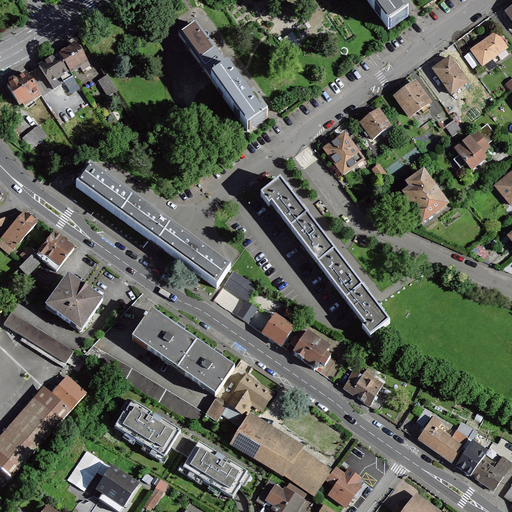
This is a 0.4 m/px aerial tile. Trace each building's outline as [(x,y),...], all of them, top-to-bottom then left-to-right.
[(367,0),(388,29),(408,15),(396,0),(367,0)] [(180,36),(212,81),(226,71),(213,53),(220,49),(216,45),(212,41),(207,44),(195,26),(180,36)] [(483,66),(498,55),(505,50),(507,49),(496,34),(483,43),(472,51),(483,66)] [(76,44),(59,54),(71,73),(80,67),(88,63),(76,44)] [(505,50),(498,55),(501,59),(508,55),(505,50)] [(71,73),(59,54),(40,66),(51,84),(58,79),(61,85),(73,77),(71,73)] [(438,63),(430,69),(447,93),(463,82),(445,58),(438,63)] [(226,71),(212,81),(248,131),(263,119),(251,101),(248,103),(245,100),(251,96),(248,91),(244,87),(239,91),(226,71)] [(41,95),(28,74),(16,81),(14,80),(10,83),(10,85),(8,86),(20,106),(23,104),(32,98),(34,101),(34,100),(42,96),(41,95)] [(108,76),(100,82),(109,96),(118,91),(108,76)] [(400,89),(392,96),(406,115),(425,101),(411,82),(400,89)] [(42,96),(52,112),(58,108),(50,95),(47,91),(41,95),(42,96)] [(50,95),(58,108),(64,104),(56,91),(50,95)] [(35,101),(34,100),(34,101),(32,98),(23,104),(25,108),(35,101)] [(389,130),(374,109),(365,115),(357,122),(369,138),(380,130),(383,134),(389,130)] [(446,126),(453,136),(461,131),(454,121),(446,126)] [(488,124),(478,132),(488,145),(498,137),(488,124)] [(39,126),(33,130),(41,141),(47,136),(39,126)] [(41,141),(33,130),(28,134),(36,145),(42,141),(41,141)] [(488,145),(478,132),(456,150),(472,170),(486,159),(482,154),(486,151),(490,148),(488,145)] [(36,145),(28,134),(22,138),(31,150),(36,145)] [(360,159),(342,134),(332,141),(321,148),(340,174),(360,159)] [(190,236),(192,233),(177,221),(174,224),(101,172),(90,187),(230,288),(241,273),(190,236)] [(258,195),(277,221),(293,208),(280,192),(266,173),(248,188),(255,197),(258,195)] [(511,173),(497,187),(511,205),(511,173)] [(423,222),(447,204),(427,177),(405,193),(407,196),(412,202),(417,210),(415,211),(423,222)] [(306,257),(322,245),(305,223),(293,208),(277,221),(306,257)] [(37,223),(25,212),(2,238),(14,249),(37,223)] [(0,225),(9,221),(7,216),(0,219),(0,225)] [(41,251),(38,248),(34,253),(35,254),(43,260),(57,272),(75,249),(67,242),(69,240),(65,237),(63,240),(55,233),(41,251)] [(334,292),(350,280),(336,262),(322,245),(306,257),(334,292)] [(43,260),(35,254),(20,268),(28,275),(43,260)] [(28,275),(20,268),(9,280),(17,287),(28,275)] [(102,303),(68,279),(47,308),(81,332),(102,303)] [(241,279),(232,291),(239,296),(248,284),(241,279)] [(362,296),(350,280),(334,292),(354,317),(351,319),(359,329),(377,315),(362,296)] [(255,289),(248,284),(239,296),(246,301),(255,289)] [(249,324),(260,308),(247,301),(237,316),(249,324)] [(178,371),(197,343),(189,337),(189,338),(182,333),(184,330),(177,325),(175,328),(167,323),(168,322),(152,312),(148,318),(147,317),(145,320),(146,321),(133,340),(149,351),(149,350),(163,360),(178,371)] [(74,352),(11,313),(3,326),(66,364),(74,352)] [(275,316),(273,318),(293,331),(295,328),(275,316)] [(273,318),(263,334),(282,347),(293,331),(273,318)] [(308,332),(301,327),(290,343),(297,348),(307,335),(308,332)] [(329,351),(307,335),(297,348),(293,355),(312,367),(312,368),(314,370),(316,370),(317,370),(319,367),(321,368),(323,365),(325,366),(331,358),(326,354),(329,351)] [(216,397),(235,369),(227,363),(227,364),(219,359),(221,356),(214,351),(212,354),(205,349),(205,348),(197,343),(178,371),(186,376),(201,386),(200,386),(216,397)] [(93,346),(83,357),(91,362),(99,349),(93,346)] [(99,349),(91,362),(97,365),(104,352),(99,349)] [(104,352),(97,365),(102,369),(110,356),(104,352)] [(102,369),(108,372),(116,359),(110,356),(102,369)] [(108,372),(114,375),(121,363),(116,359),(108,372)] [(114,375),(119,379),(127,366),(121,363),(114,375)] [(127,366),(119,379),(125,382),(132,370),(127,366)] [(125,382),(131,386),(138,373),(132,370),(125,382)] [(369,371),(367,374),(374,379),(376,375),(369,371)] [(138,373),(131,386),(136,389),(144,376),(138,373)] [(356,373),(344,389),(370,407),(384,387),(374,379),(367,374),(364,378),(356,373)] [(144,376),(136,389),(142,393),(150,380),(144,376)] [(258,408),(269,391),(246,376),(227,405),(244,416),(252,404),(258,408)] [(71,411),(86,394),(67,378),(52,395),(71,411)] [(150,380),(142,393),(147,396),(155,383),(150,380)] [(155,383),(147,396),(153,399),(161,387),(155,383)] [(161,387),(153,399),(159,403),(166,390),(161,387)] [(166,390),(159,403),(164,406),(172,394),(166,390)] [(271,393),(269,391),(258,408),(260,410),(271,393)] [(0,470),(11,480),(71,411),(52,395),(51,394),(0,452),(0,470)] [(172,394),(164,406),(170,410),(178,397),(172,394)] [(178,397),(170,410),(176,413),(183,401),(178,397)] [(216,400),(206,415),(218,422),(227,407),(216,400)] [(183,401),(176,413),(181,417),(189,404),(183,401)] [(152,414),(133,402),(125,414),(124,414),(115,427),(165,458),(171,447),(179,434),(181,432),(165,422),(163,420),(155,415),(152,420),(149,418),(152,414)] [(189,404),(181,417),(187,420),(195,407),(189,404)] [(193,423),(200,411),(195,407),(187,420),(193,423)] [(193,423),(198,427),(206,414),(200,411),(193,423)] [(419,440),(427,445),(437,430),(443,422),(436,417),(419,440)] [(245,422),(231,445),(283,477),(285,474),(299,455),(245,422)] [(437,430),(427,445),(452,463),(462,447),(452,440),(437,430)] [(452,440),(462,447),(468,439),(457,433),(452,440)] [(171,447),(179,452),(187,439),(179,434),(171,447)] [(190,440),(187,439),(179,452),(182,454),(190,440)] [(198,445),(190,440),(182,454),(190,459),(198,445)] [(485,456),(487,453),(472,442),(470,445),(485,456)] [(215,452),(199,443),(198,445),(190,459),(184,468),(233,499),(241,485),(240,485),(248,473),(229,461),(226,465),(223,463),(226,458),(218,454),(215,452)] [(470,445),(457,466),(471,476),(471,475),(482,461),(485,456),(470,445)] [(104,462),(87,451),(67,481),(84,492),(104,462)] [(299,455),(285,474),(315,496),(329,476),(299,455)] [(504,477),(511,465),(511,463),(503,457),(494,470),(504,477)] [(471,475),(494,491),(504,477),(494,470),(482,461),(471,475)] [(112,468),(104,462),(97,472),(102,475),(106,477),(112,468)] [(138,485),(112,468),(106,477),(98,489),(124,507),(138,485)] [(336,468),(327,480),(336,487),(329,495),(347,507),(361,487),(357,484),(361,478),(350,470),(346,475),(336,468)] [(286,491),(284,493),(276,506),(273,510),(276,511),(295,511),(306,495),(290,484),(286,491)] [(276,506),(284,493),(276,488),(268,500),(276,506)] [(120,511),(124,507),(98,489),(93,496),(117,511),(120,511)] [(393,511),(403,511),(408,506),(402,501),(393,511)] [(424,511),(411,502),(408,506),(403,511),(424,511)]
